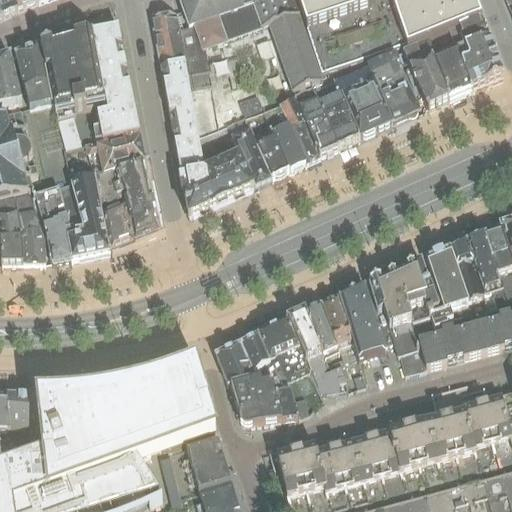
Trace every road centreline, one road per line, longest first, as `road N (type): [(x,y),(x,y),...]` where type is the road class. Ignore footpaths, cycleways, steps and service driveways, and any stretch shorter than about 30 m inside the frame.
road 1 (residential): [(511,109),(180,257)]
road 2 (residential): [(511,154),(189,295)]
road 3 (residential): [(197,332),(511,192)]
road 4 (residential): [(242,455),(315,436),(347,414),(511,366)]
road 5 (residential): [(180,257),(130,0)]
road 6 (residential): [(0,364),(85,361),(197,332)]
road 7 (residential): [(0,340),(101,332),(166,312),(189,295)]
road 8 (residential): [(189,295),(67,321),(0,324)]
road 9 (residential): [(180,257),(94,287),(0,300)]
road 10 (residential): [(197,332),(223,421),(242,455)]
